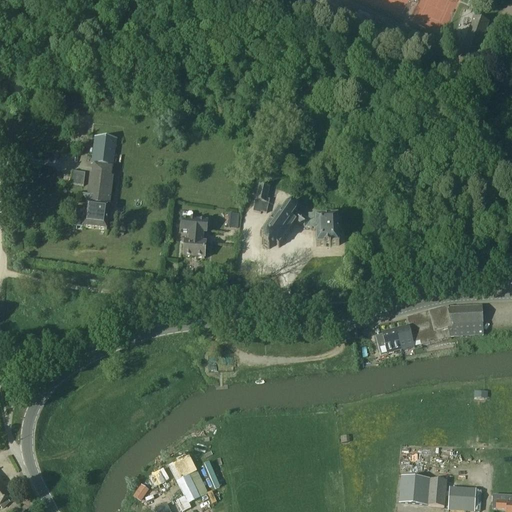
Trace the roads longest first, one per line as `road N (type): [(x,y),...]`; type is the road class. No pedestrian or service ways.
road 1 (tertiary): [(115,345),(198,325),(323,329),(430,301),(511,294)]
road 2 (tertiary): [(52,511),(27,455),(34,409),(65,374),(115,345)]
road 3 (track): [(170,296),(0,272)]
road 4 (track): [(336,351),(255,360),(205,325)]
